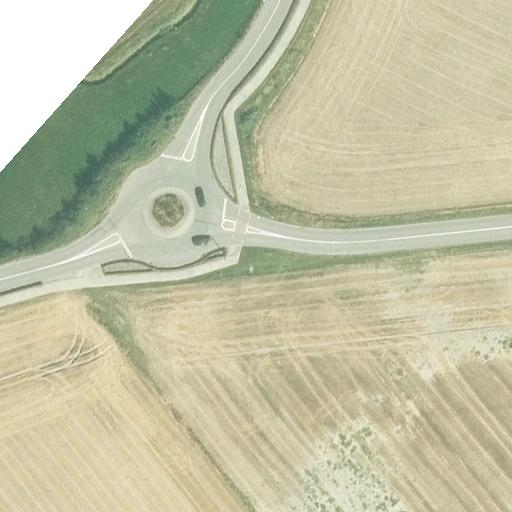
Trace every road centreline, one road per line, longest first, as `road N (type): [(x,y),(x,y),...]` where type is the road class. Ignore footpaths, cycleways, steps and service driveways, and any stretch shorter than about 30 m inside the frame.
road 1 (tertiary): [(178,174),(204,115),(265,35),(281,0)]
road 2 (tertiary): [(337,242),(511,226)]
road 3 (tertiary): [(141,243),(0,280)]
road 4 (tertiary): [(201,240),(337,242)]
road 5 (tertiary): [(337,242),(209,206)]
